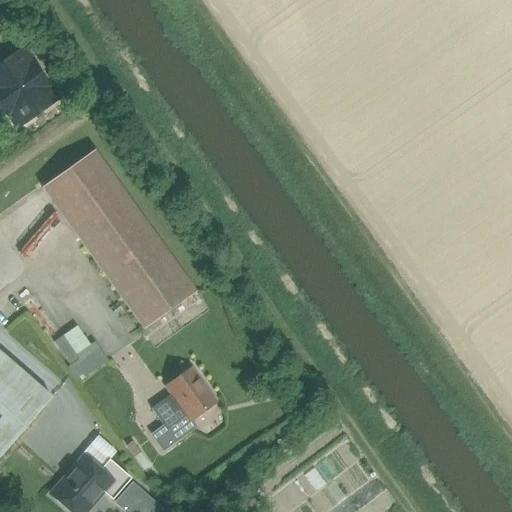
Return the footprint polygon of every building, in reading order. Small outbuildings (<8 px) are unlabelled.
[(21,50),(0,65),(0,112),(8,116),(17,127),(56,99),(21,50)] [(41,188),(142,330),(195,293),(93,151),(41,188)] [(72,353),(66,357),(75,371),(107,351),(94,332),(85,338),(72,317),(55,327),(72,353)] [(0,456),(50,398),(0,354),(0,456)] [(164,388),(169,395),(150,410),(165,431),(184,416),(188,422),(214,403),(190,369),(164,388)] [(277,396),(267,404),(276,417),(286,409),(277,396)] [(99,471),(84,458),(50,497),(68,511),(83,511),(101,492),(111,501),(129,480),(108,461),(99,471)]
